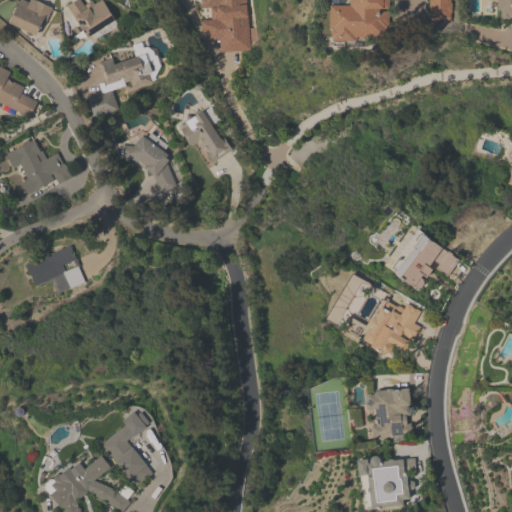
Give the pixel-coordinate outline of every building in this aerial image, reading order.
[(17,0),(26,0),(28,1),(28,0),(35,0),(50,7),(44,21),(42,20),(35,35),(7,23),(17,0)] [(97,0),(101,0),(113,19),(86,37),(66,5),(73,0),(80,0),(83,4),(90,0),(93,3),(97,0)] [(244,0),(249,49),(219,52),(218,39),(207,39),(206,31),(202,31),(201,20),(211,18),(210,7),(201,7),(200,0),(244,0)] [(450,0),(450,1),(451,1),(451,12),(450,12),(450,20),(427,20),(427,0),(389,0),(389,39),(333,40),(333,36),(332,36),(332,27),(330,27),(330,4),(349,4),(349,0),(450,0)] [(511,0),(511,17),(508,17),(499,16),(499,9),(496,9),(496,0),(511,0)] [(96,62),(111,57),(113,63),(144,53),(147,62),(148,61),(148,62),(153,65),(150,72),(147,73),(150,81),(130,88),(128,81),(123,83),(122,78),(103,84),(96,62)] [(0,66),(8,71),(5,77),(23,86),(19,92),(35,101),(27,117),(0,103),(0,66)] [(231,149),(211,162),(206,155),(205,156),(195,141),(190,144),(189,142),(188,143),(179,128),(180,128),(178,126),(184,122),(183,121),(201,109),(219,137),(222,135),(231,149)] [(159,192),(152,174),(132,159),(119,158),(120,144),(132,145),(140,134),(145,138),(149,132),(166,145),(162,150),(167,154),(164,157),(168,159),(165,163),(175,186),(159,192)] [(19,181),(25,178),(18,164),(12,167),(4,153),(22,143),(21,142),(28,138),(29,141),(32,139),(34,142),(35,142),(39,148),(37,149),(38,151),(41,150),(45,157),(56,152),(62,164),(63,163),(70,176),(57,182),(51,171),(48,173),(52,181),(49,182),(51,185),(46,188),(45,186),(37,190),(37,189),(26,195),(19,181)] [(417,228),(442,245),(441,247),(447,251),(447,250),(451,253),(450,254),(458,259),(446,276),(434,268),(438,263),(433,259),(428,266),(432,269),(426,277),(422,274),(420,276),(422,278),(423,283),(420,287),(415,287),(404,279),(403,280),(396,276),(397,275),(394,273),(396,272),(394,271),(393,272),(388,268),(417,228)] [(24,264),(47,254),(47,255),(52,253),(52,252),(69,245),(78,266),(77,267),(83,281),(54,293),(48,279),(34,286),(24,264)] [(419,310),(412,322),(419,326),(411,339),(401,333),(400,335),(411,341),(405,351),(391,343),(391,347),(388,352),(383,354),(369,346),(371,343),(362,338),(369,326),(368,322),(371,318),(374,317),(381,306),(382,307),(386,300),(395,306),(401,307),(402,308),(406,302),(419,310)] [(405,422),(410,422),(411,434),(372,438),(371,425),(375,425),(374,416),(371,416),(370,409),(368,410),(366,394),(373,394),(376,390),(385,389),(385,388),(391,387),(391,388),(407,387),(409,405),(406,405),(407,414),(405,414),(405,422)] [(135,485),(129,477),(128,478),(100,444),(125,424),(121,419),(133,410),(136,414),(140,411),(148,421),(144,424),(145,426),(134,435),(133,434),(126,440),(146,463),(145,465),(151,471),(135,485)] [(93,479),(116,491),(123,483),(132,490),(125,498),(129,501),(121,511),(93,495),(95,493),(87,490),(76,499),(77,507),(79,507),(79,511),(61,511),(61,508),(64,508),(63,501),(59,504),(47,491),(45,492),(42,489),(44,487),(41,485),(49,478),(53,479),(53,475),(56,472),(61,473),(68,466),(70,468),(79,462),(84,468),(101,455),(109,466),(93,479)] [(402,505),(370,509),(370,507),(362,508),(356,459),(366,458),(367,462),(370,462),(369,459),(372,455),(376,455),(379,458),(380,461),(387,460),(388,459),(391,459),(393,459),(413,457),(414,471),(405,472),(406,480),(409,480),(412,481),(413,487),(410,489),(408,489),(409,498),(401,499),(402,505)]
